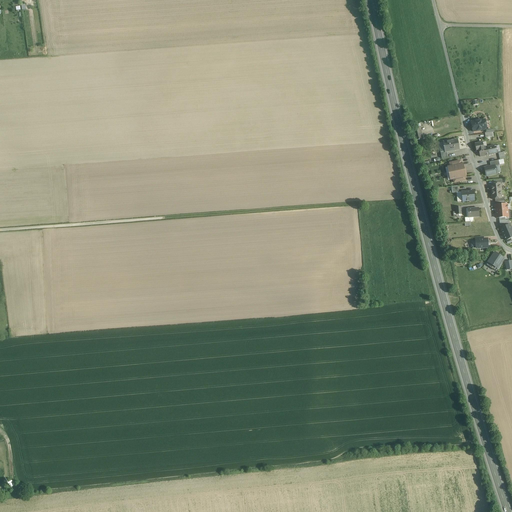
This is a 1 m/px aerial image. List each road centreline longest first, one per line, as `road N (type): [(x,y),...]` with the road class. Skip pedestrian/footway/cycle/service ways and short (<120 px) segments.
road 1 (primary): [(507,511),(414,192),(371,0)]
road 2 (track): [(401,201),(0,229)]
road 3 (residential): [(511,251),(491,221),(433,0)]
